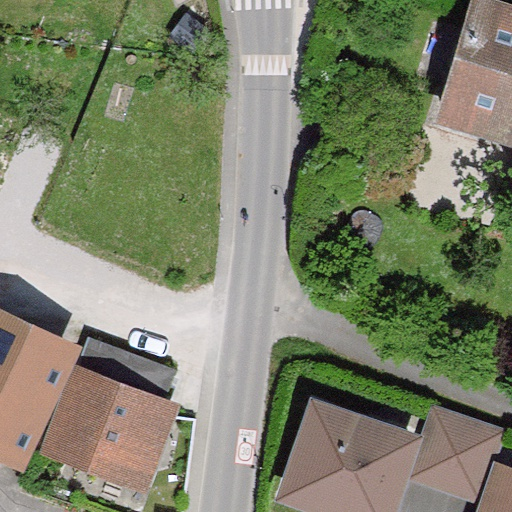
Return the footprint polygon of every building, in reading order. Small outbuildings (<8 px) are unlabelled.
[(511,8),(485,0),(484,0),(449,111),(511,131),(511,8)] [(68,368),(0,334),(0,456),(22,466),(68,368)] [(137,489),(176,377),(88,342),(64,405),(46,457),(137,489)] [(387,511),(409,449),(315,417),(286,502),(315,511),(387,511)] [(436,419),(416,476),(473,495),(493,439),(436,419)] [(511,511),(511,482),(501,479),(490,511),(511,511)]
